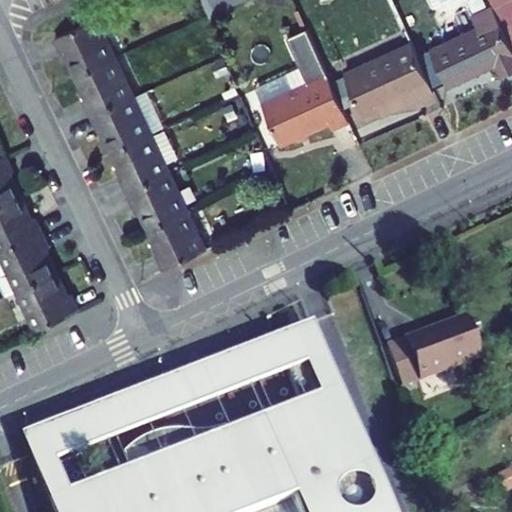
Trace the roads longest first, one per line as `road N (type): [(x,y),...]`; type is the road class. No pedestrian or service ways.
road 1 (residential): [(511,164),(145,339)]
road 2 (residential): [(0,33),(145,339)]
road 3 (residential): [(145,339),(0,408)]
